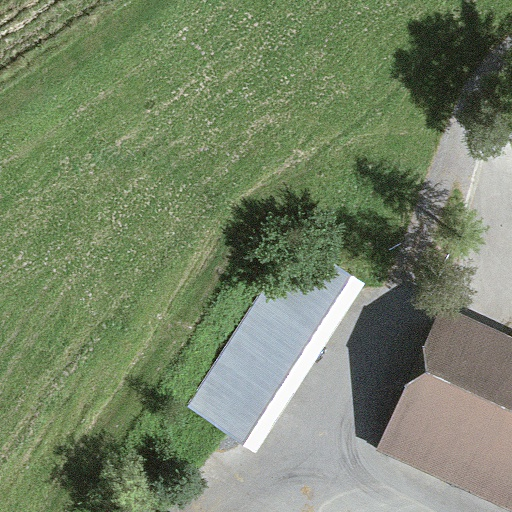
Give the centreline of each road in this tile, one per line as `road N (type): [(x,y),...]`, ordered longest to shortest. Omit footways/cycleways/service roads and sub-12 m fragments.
road 1 (track): [(511,58),(474,113),(438,194),(336,474)]
road 2 (track): [(0,99),(145,0)]
